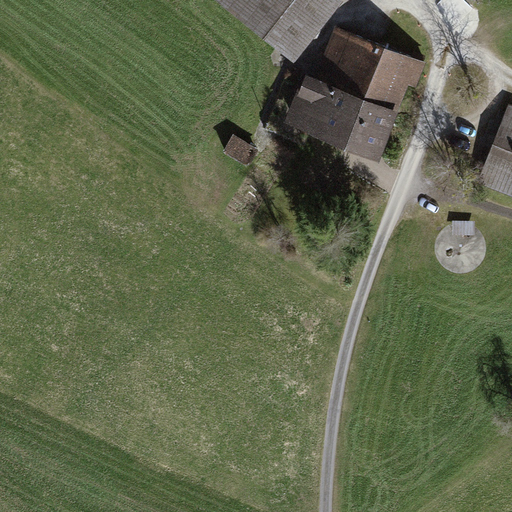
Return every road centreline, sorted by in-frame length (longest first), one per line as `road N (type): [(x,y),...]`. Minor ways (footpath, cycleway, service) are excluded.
road 1 (residential): [(320,511),(337,367),(406,183)]
road 2 (track): [(406,183),(432,110),(440,50),(437,29),(417,0)]
